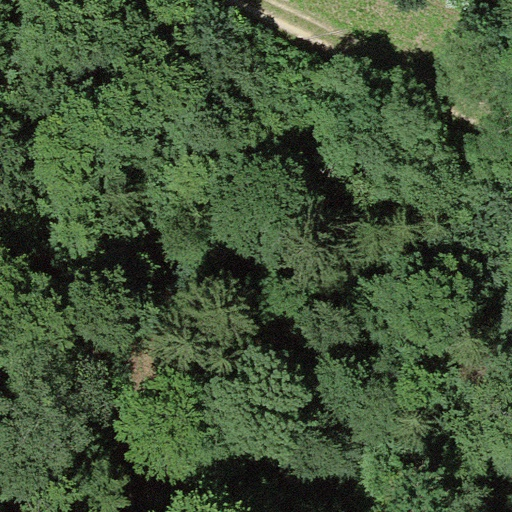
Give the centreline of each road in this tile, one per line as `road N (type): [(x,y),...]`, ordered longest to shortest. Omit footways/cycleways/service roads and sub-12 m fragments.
road 1 (track): [(511,140),(236,0)]
road 2 (track): [(128,511),(153,273)]
